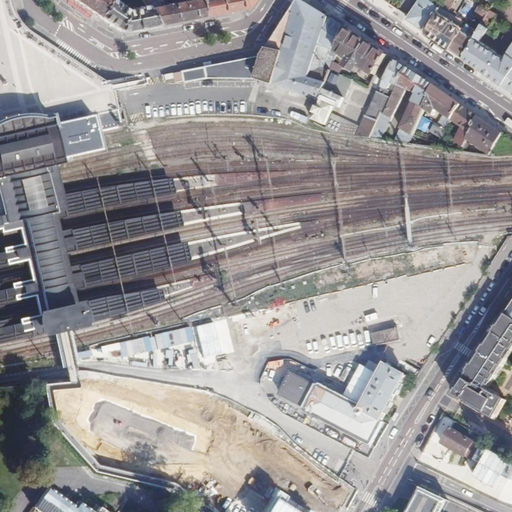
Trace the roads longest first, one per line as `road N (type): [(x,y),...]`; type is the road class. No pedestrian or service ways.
road 1 (secondary): [(511,274),(366,511)]
road 2 (residential): [(29,0),(39,16),(121,65),(242,41),(261,21)]
road 3 (residential): [(261,21),(120,48),(50,0)]
road 4 (primary): [(340,0),(511,114)]
